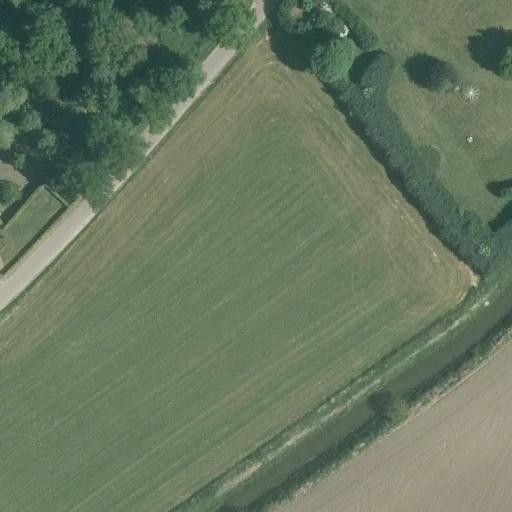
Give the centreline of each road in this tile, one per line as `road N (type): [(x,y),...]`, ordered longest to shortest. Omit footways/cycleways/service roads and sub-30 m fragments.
road 1 (track): [(511,271),(192,511)]
road 2 (unclassified): [(0,297),(265,0)]
